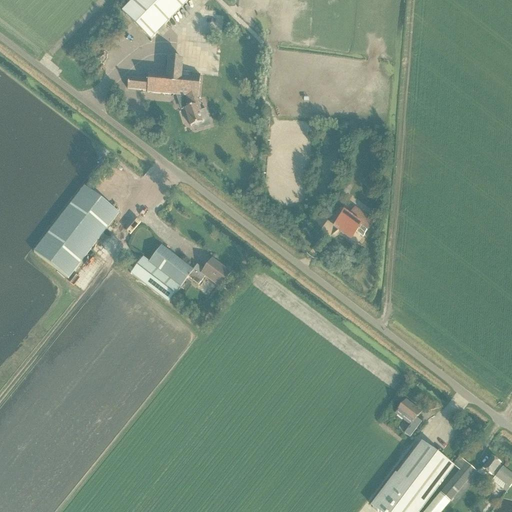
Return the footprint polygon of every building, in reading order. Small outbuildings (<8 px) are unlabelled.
[(133,0),(122,12),(151,40),(189,0),(133,0)] [(147,93),(189,97),(192,106),(185,109),(190,127),(202,123),(199,113),(202,112),(198,98),(199,98),(200,75),(183,73),(184,60),(169,59),(166,72),(149,71),(148,80),(129,78),(127,90),(147,92),(147,93)] [(84,187),(34,253),(69,279),(119,214),(84,187)] [(329,204),(325,210),(331,214),(335,208),(329,204)] [(357,231),(363,237),(373,223),(355,210),(350,216),(345,213),(336,224),(339,226),(339,230),(351,239),(357,231)] [(212,260),(204,270),(197,265),(193,271),(162,246),(149,263),(143,258),(130,275),(169,304),(189,278),(199,285),(205,278),(219,288),(230,274),(212,260)] [(410,438),(418,427),(413,423),(421,413),(405,401),(396,415),(410,426),(405,434),(410,438)] [(372,508),(377,511),(419,511),(454,467),(422,443),(372,508)] [(511,484),(511,474),(500,466),(501,465),(492,457),(482,469),(492,477),(492,476),(495,478),(496,478),(506,486),(503,490),(506,493),(511,484)] [(451,502),(476,472),(460,458),(453,465),(460,471),(441,494),(451,502)] [(425,511),(442,511),(450,502),(440,494),(425,511)]
